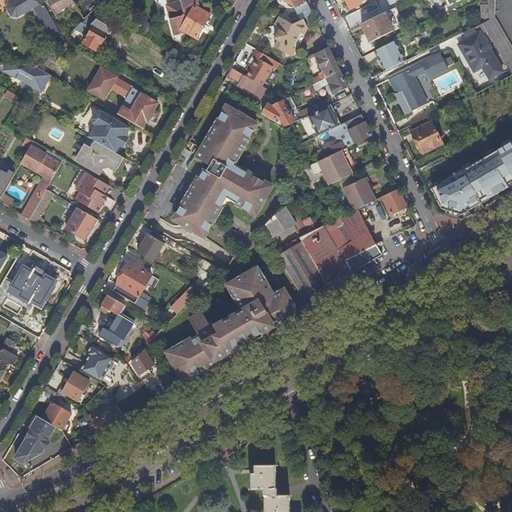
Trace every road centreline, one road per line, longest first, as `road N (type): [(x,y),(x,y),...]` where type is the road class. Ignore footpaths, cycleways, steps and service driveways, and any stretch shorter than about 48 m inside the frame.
road 1 (primary): [(445,257),(0,508)]
road 2 (primary): [(81,503),(511,250)]
road 3 (residential): [(254,0),(96,271)]
road 4 (residential): [(319,0),(445,257)]
road 5 (residential): [(96,271),(0,434)]
